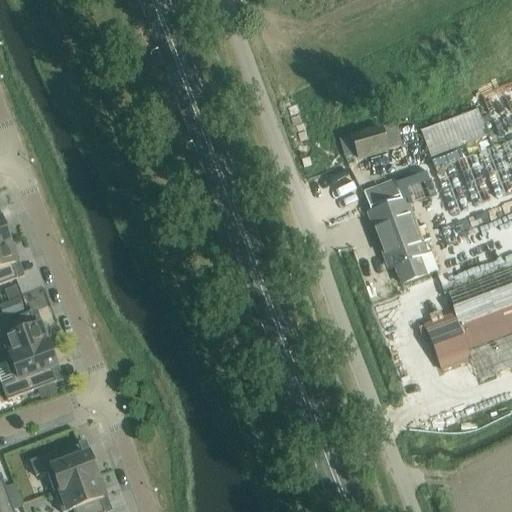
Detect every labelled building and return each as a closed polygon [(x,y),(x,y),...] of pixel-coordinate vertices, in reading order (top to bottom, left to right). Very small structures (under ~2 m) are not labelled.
[(511,86),(483,99),(500,140),(511,135),(511,86)] [(487,138),(477,112),(420,134),(431,160),(487,138)] [(395,124),(380,128),(348,138),(356,162),(386,152),(401,149),(395,124)] [(401,286),(433,274),(437,272),(431,255),(427,256),(406,202),(402,204),(395,186),(364,197),(391,270),(395,268),(401,286)] [(0,247),(10,243),(6,233),(4,234),(0,224),(0,247)] [(475,240),(482,255),(499,248),(492,233),(475,240)] [(10,243),(0,247),(0,286),(17,281),(12,267),(15,265),(11,255),(14,254),(10,243)] [(468,338),(511,321),(511,270),(451,294),(468,338)] [(16,288),(4,292),(8,302),(20,298),(16,288)] [(19,299),(1,306),(6,318),(23,312),(19,299)] [(0,349),(5,363),(49,347),(45,336),(42,337),(38,326),(35,328),(29,314),(0,325),(0,349)] [(49,347),(5,363),(12,383),(1,387),(7,402),(56,384),(50,370),(54,369),(50,358),(53,357),(49,347)] [(54,494),(98,478),(94,467),(91,468),(87,458),(84,459),(78,445),(30,463),(35,479),(47,474),(54,494)] [(98,478),(54,494),(60,511),(71,511),(73,511),(103,511),(99,501),(103,500),(99,489),(102,488),(98,478)] [(0,511),(13,511),(2,482),(0,483),(0,511)] [(48,511),(42,498),(26,505),(29,511),(48,511)]
